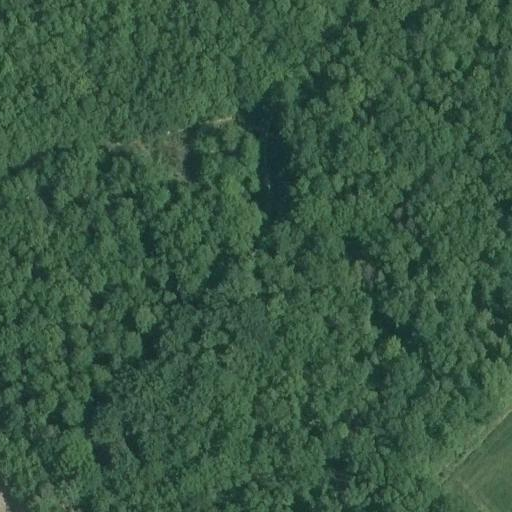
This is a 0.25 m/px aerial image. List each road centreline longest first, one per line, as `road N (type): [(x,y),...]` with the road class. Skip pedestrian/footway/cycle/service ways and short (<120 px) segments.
road 1 (track): [(126,511),(80,456),(80,420),(247,245),(259,215),(257,100),(355,0)]
road 2 (track): [(0,188),(130,141),(254,116)]
